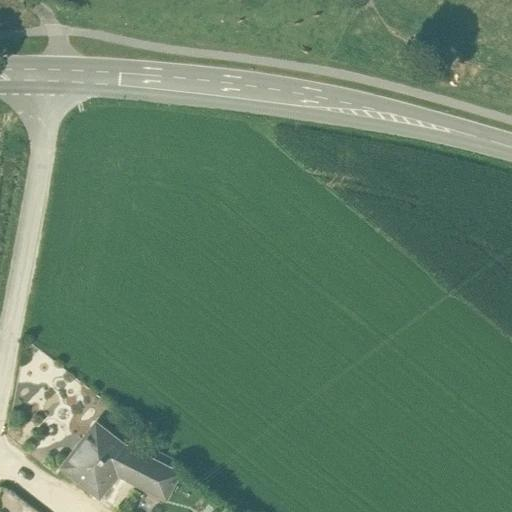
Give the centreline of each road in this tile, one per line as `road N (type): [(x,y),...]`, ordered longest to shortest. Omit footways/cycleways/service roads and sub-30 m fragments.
road 1 (secondary): [(511,147),(267,90),(57,71)]
road 2 (unclassified): [(0,372),(57,71)]
